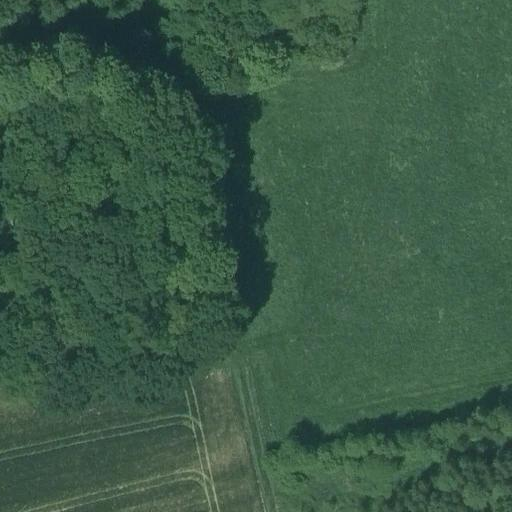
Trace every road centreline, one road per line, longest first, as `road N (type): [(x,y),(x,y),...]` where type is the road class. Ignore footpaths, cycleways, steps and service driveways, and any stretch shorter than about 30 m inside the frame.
road 1 (track): [(179,78),(277,511)]
road 2 (track): [(0,399),(238,342)]
